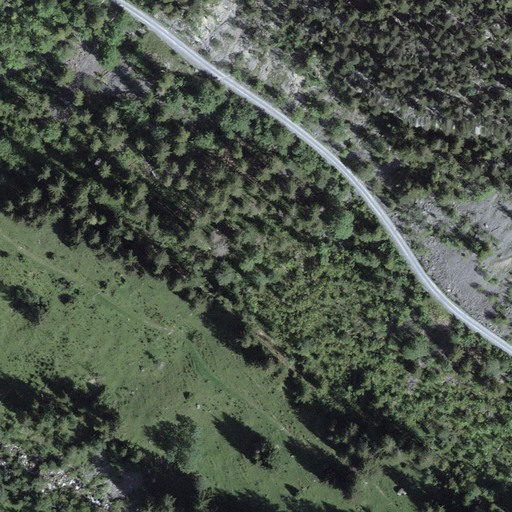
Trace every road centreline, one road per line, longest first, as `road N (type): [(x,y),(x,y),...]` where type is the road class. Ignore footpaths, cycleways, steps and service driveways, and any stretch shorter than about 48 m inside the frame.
road 1 (track): [(511,350),(459,317),(352,178),(114,0)]
road 2 (track): [(397,511),(360,475),(304,447),(212,377),(190,341),(0,234)]
